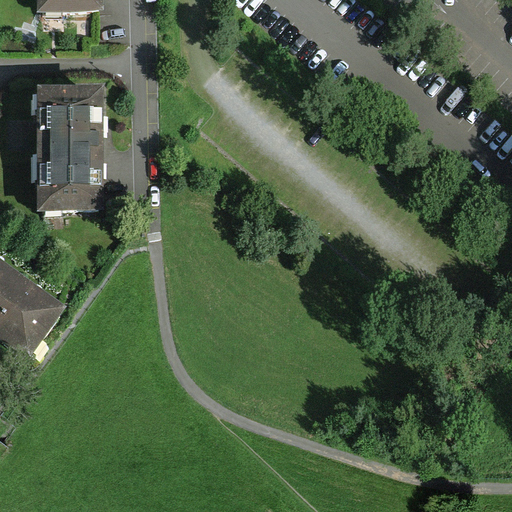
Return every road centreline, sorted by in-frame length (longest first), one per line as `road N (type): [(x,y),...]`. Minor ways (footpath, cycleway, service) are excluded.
road 1 (track): [(220,412),(429,482),(511,486)]
road 2 (unclassified): [(140,0),(153,237)]
road 3 (track): [(153,237),(180,371),(220,412)]
